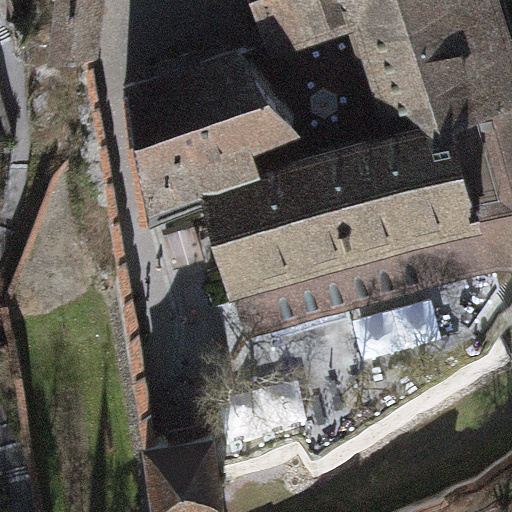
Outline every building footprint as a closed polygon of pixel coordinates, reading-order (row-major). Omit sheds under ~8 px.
[(57,0),(52,45),(96,49),(100,13),(101,0),(57,0)] [(359,14),(397,128),(511,94),(511,56),(494,0),(259,0),(273,42),(359,14)] [(170,202),(208,188),(298,156),(291,117),(296,112),(244,47),(205,60),(181,68),(160,75),(126,87),(144,209),(150,209),(170,202)] [(511,94),(397,128),(298,156),(208,188),(217,225),(229,269),(232,280),(234,279),(240,299),(244,311),(248,321),(258,318),(440,265),(461,259),(465,271),(511,259),(511,94)] [(180,430),(145,435),(156,509),(189,504),(224,499),(221,478),(220,468),(214,425),(180,430)]
